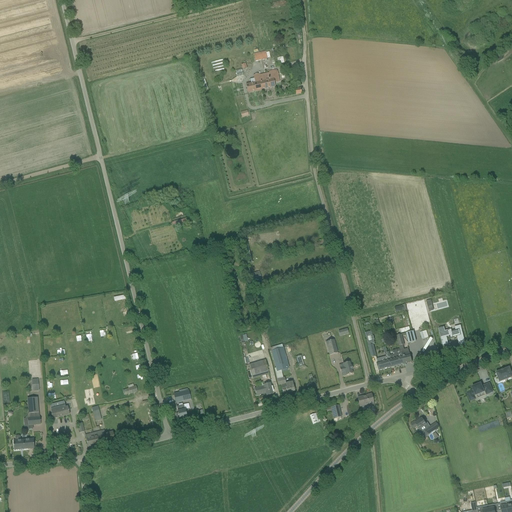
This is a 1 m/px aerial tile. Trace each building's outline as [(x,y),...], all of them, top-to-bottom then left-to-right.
[(260,29),(263,42),(269,41),(266,28),(260,29)] [(273,80),(279,79),(277,71),(264,74),(266,81),(260,83),(261,90),(275,87),(273,80)] [(266,81),(264,74),(259,75),(259,74),(254,76),(255,83),(246,85),(248,93),(261,90),(260,83),(266,81)] [(244,251),(243,251),(247,264),(252,263),(249,249),(244,251)] [(438,328),(443,346),(449,344),(447,337),(450,336),(450,339),(454,338),(454,337),(457,336),(459,345),(466,344),(462,331),(460,331),(459,329),(452,331),(451,329),(449,330),(449,329),(447,330),(445,331),(444,327),(438,328)] [(377,356),(373,344),(375,344),(374,340),(373,336),(372,336),(371,331),(365,333),(368,346),(371,357),(377,356)] [(428,338),(428,337),(426,331),(419,333),(421,339),(424,339),(428,338)] [(406,334),(407,338),(409,344),(416,342),(414,332),(406,334)] [(405,364),(412,362),(409,349),(404,350),(403,345),(404,345),(402,335),(397,336),(400,349),(401,353),(402,353),(405,364)] [(326,343),(329,356),(337,353),(334,340),(326,343)] [(289,368),(283,348),(271,352),(276,369),(277,372),(281,371),(289,368)] [(389,356),(392,368),(405,364),(402,353),(401,353),(400,349),(392,351),(393,355),(390,356),(389,356)] [(295,357),(299,368),(305,366),(301,355),(295,357)] [(388,356),(386,357),(377,359),(378,363),(377,363),(379,371),(392,368),(389,356),(388,356)] [(269,374),(265,360),(249,365),(253,379),(269,374)] [(342,377),(346,376),(353,374),(352,370),(351,366),(350,363),(339,365),(340,371),(342,377)] [(511,374),(509,368),(504,370),(504,369),(501,371),(496,373),(500,382),(511,377),(511,374)] [(294,392),(293,386),(292,382),(284,384),(283,378),(277,380),(279,386),(281,386),(283,394),(287,393),(294,392)] [(273,394),(270,384),(263,385),(263,386),(255,389),(257,396),(266,393),(266,396),(273,394)] [(493,392),(489,384),(483,386),(483,387),(482,388),(481,384),(480,384),(479,384),(477,385),(472,387),(474,391),(473,392),(472,391),(467,393),(470,402),(475,400),(476,400),(474,396),(475,395),(476,396),(484,392),(485,392),(487,395),(493,392)] [(138,392),(136,386),(128,388),(128,389),(123,391),(124,395),(130,394),(138,392)] [(189,391),(188,391),(187,388),(179,390),(180,393),(174,394),(176,403),(191,399),(189,391)] [(362,397),(358,398),(360,407),(368,405),(369,409),(374,407),(373,403),(371,395),(366,396),(366,397),(363,397),(362,397)] [(461,401),(458,396),(450,399),(451,401),(447,403),(449,407),(442,410),(445,419),(452,416),(451,413),(460,410),(459,409),(458,408),(462,407),(460,402),(461,401)] [(27,399),(29,414),(39,413),(37,398),(27,399)] [(53,405),(50,406),(53,419),(57,418),(57,419),(70,416),(68,407),(66,407),(64,402),(53,405)] [(184,405),(177,407),(178,413),(176,414),(175,415),(176,418),(177,418),(179,418),(187,417),(184,405)] [(339,406),(330,408),(333,419),(341,417),(339,406)] [(99,410),(92,412),(95,422),(102,421),(99,410)] [(313,425),(319,423),(318,421),(315,414),(310,416),(313,425)] [(41,425),(40,418),(28,419),(28,426),(41,425)] [(426,425),(422,419),(420,420),(419,419),(411,424),(414,429),(417,427),(419,429),(423,427),(425,430),(428,435),(434,431),(431,426),(428,428),(426,425)] [(481,432),(502,425),(500,420),(480,426),(481,432)] [(104,430),(100,431),(103,443),(115,441),(112,432),(105,434),(104,430)] [(88,447),(103,443),(100,431),(85,435),(88,447)] [(14,451),(34,449),(33,439),(20,441),(20,437),(19,436),(16,436),(15,437),(16,441),(13,441),(14,451)] [(500,504),(497,505),(498,511),(502,511),(501,511),(507,511),(506,506),(505,502),(500,503),(500,504)]
